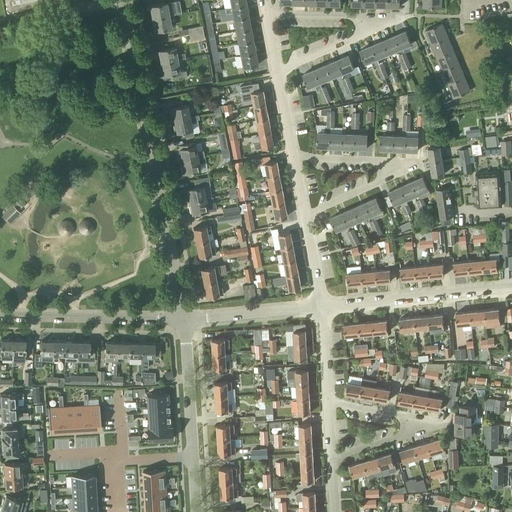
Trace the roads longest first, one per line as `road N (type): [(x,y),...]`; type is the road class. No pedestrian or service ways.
road 1 (residential): [(182,321),(123,0)]
road 2 (residential): [(277,72),(390,20),(266,15)]
road 3 (residential): [(304,218),(411,165),(293,158)]
road 4 (residential): [(321,307),(511,288)]
road 5 (residential): [(331,458),(416,425),(327,401)]
road 6 (residential): [(0,316),(182,321)]
road 7 (residential): [(182,321),(321,307)]
road 8 (residential): [(191,458),(182,321)]
